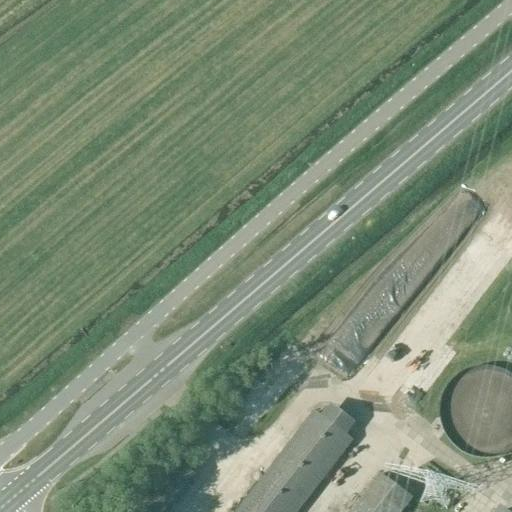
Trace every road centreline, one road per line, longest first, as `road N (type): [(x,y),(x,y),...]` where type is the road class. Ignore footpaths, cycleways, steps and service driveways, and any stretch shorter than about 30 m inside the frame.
road 1 (unclassified): [(0,456),(511,5)]
road 2 (primary): [(3,507),(511,70)]
road 3 (unknown): [(132,338),(236,455)]
